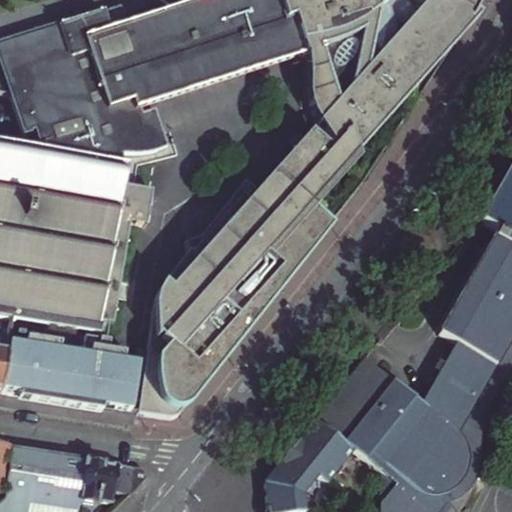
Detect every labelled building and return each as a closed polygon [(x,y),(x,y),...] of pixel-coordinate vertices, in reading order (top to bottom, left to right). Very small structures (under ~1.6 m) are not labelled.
[(0,61),(26,137),(40,132),(46,151),(0,144),(0,320),(10,322),(7,338),(0,381),(0,396),(48,404),(128,417),(160,422),(318,232),(303,215),(474,12),(435,0),(419,0),(356,70),(365,19),(388,0),(214,0),(191,7),(109,32),(102,12),(0,45),(0,61)] [(511,155),(470,229),(488,242),(431,344),(448,357),(414,415),(357,370),(257,497),(258,511),(294,511),(311,490),(319,497),(344,466),(403,511),(432,511),(433,505),(442,499),(448,491),(454,482),(457,473),(456,465),(453,457),(449,450),(446,446),(511,333),(511,155)] [(9,449),(0,447),(0,497),(1,498),(9,449)] [(0,500),(0,511),(75,511),(77,501),(84,460),(9,449),(1,498),(0,501),(0,500)] [(147,479),(143,470),(122,466),(84,460),(77,501),(96,503),(97,501),(111,503),(113,492),(131,495),(147,479)]
